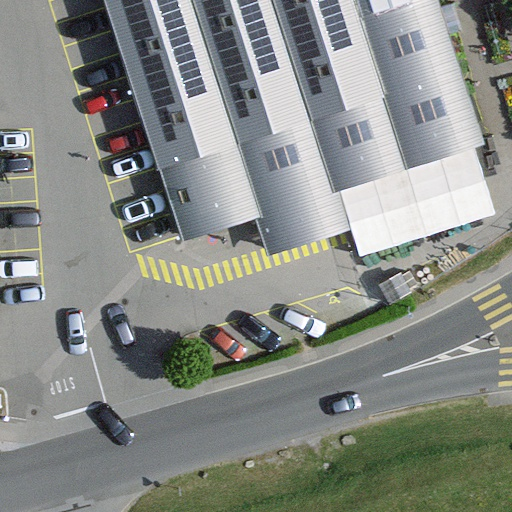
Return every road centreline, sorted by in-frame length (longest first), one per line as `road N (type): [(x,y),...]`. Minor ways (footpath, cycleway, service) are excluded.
road 1 (unclassified): [(345,387),(0,479)]
road 2 (unclassified): [(511,294),(345,387)]
road 3 (unclassified): [(345,387),(511,369)]
